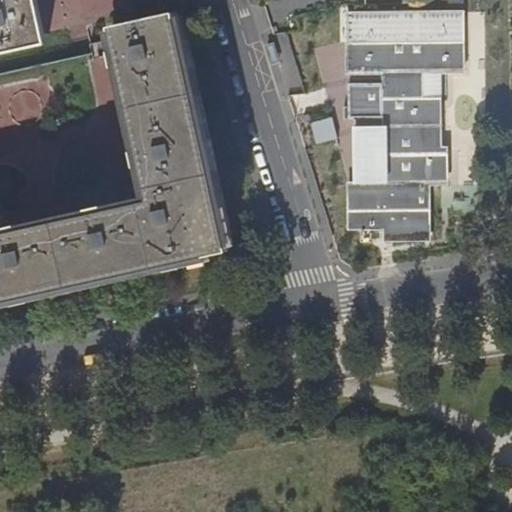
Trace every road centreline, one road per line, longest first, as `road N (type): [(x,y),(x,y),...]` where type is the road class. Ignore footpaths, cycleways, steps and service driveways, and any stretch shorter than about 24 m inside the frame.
road 1 (residential): [(329,300),(0,364)]
road 2 (residential): [(231,0),(329,300)]
road 3 (residential): [(511,275),(329,300)]
